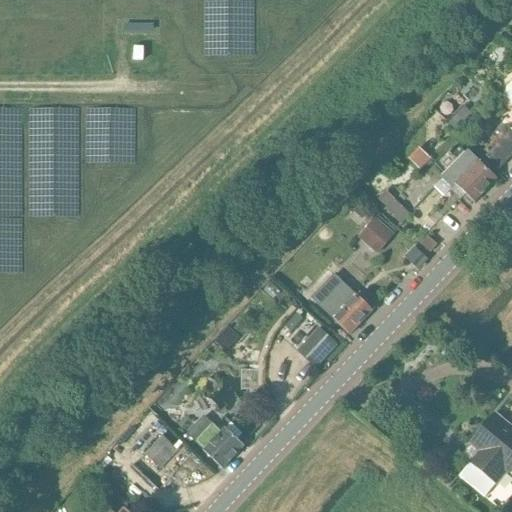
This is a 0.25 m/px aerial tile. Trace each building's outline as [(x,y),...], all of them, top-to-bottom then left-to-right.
[(142,46),(131,46),(131,59),(142,59),(142,46)] [(474,116),(466,125),(466,128),(472,133),(475,133),(484,124),(484,121),(478,115),(474,116)] [(430,160),(419,148),(408,159),(420,171),(430,160)] [(465,156),(460,152),(452,159),(447,155),(435,168),(444,177),(442,179),(466,202),(469,199),(474,203),(496,179),(468,153),(465,156)] [(384,193),(378,200),(386,208),(393,201),(384,193)] [(401,225),(409,215),(394,202),(386,211),(401,225)] [(358,206),(352,212),(361,220),(366,214),(358,206)] [(394,234),(377,220),(376,219),(358,239),(359,239),(377,255),(394,234)] [(427,238),(420,246),(429,254),(436,246),(432,242),(427,238)] [(404,257),(403,258),(417,271),(428,260),(413,246),(404,257)] [(355,297),(334,276),(312,299),(334,319),(333,320),(350,336),(374,311),(357,295),(355,297)] [(227,328),(214,342),(226,352),(239,338),(227,328)] [(317,369),(338,346),(319,329),(298,352),(317,369)] [(511,428),(495,415),(470,445),(479,452),(470,463),(497,485),(506,474),(507,475),(511,469),(511,428)] [(204,417),(187,436),(204,452),(203,453),(223,471),(245,447),(238,441),(243,435),(231,423),(226,429),(221,433),(204,417)] [(160,471),(178,452),(162,437),(144,456),(160,471)] [(126,511),(111,499),(100,511),(126,511)]
